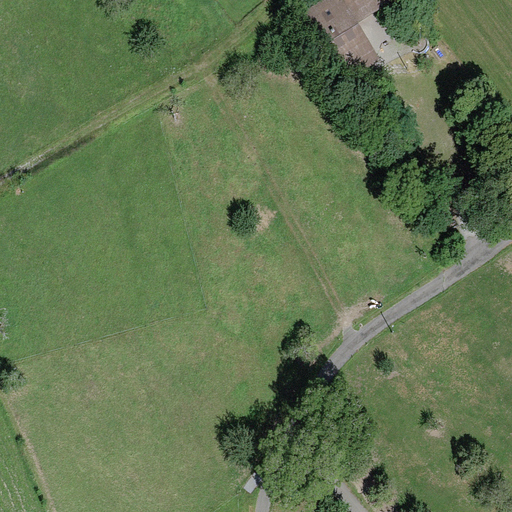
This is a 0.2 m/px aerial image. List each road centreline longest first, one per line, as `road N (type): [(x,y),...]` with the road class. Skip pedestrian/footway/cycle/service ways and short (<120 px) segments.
road 1 (residential): [(263,511),(280,446),(344,351),(511,234)]
road 2 (track): [(200,65),(357,338)]
road 3 (track): [(200,65),(0,184)]
